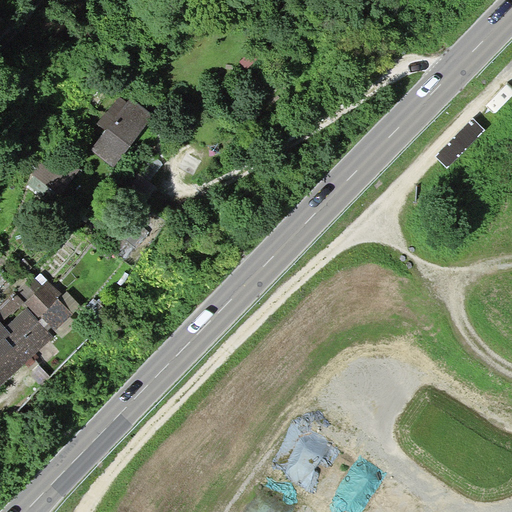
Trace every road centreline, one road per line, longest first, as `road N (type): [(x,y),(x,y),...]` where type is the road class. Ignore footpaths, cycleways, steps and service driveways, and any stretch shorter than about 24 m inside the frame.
road 1 (primary): [(511,12),(24,511)]
road 2 (track): [(79,511),(196,379),(479,103)]
road 3 (track): [(511,371),(477,347),(458,321),(453,292),(371,216)]
